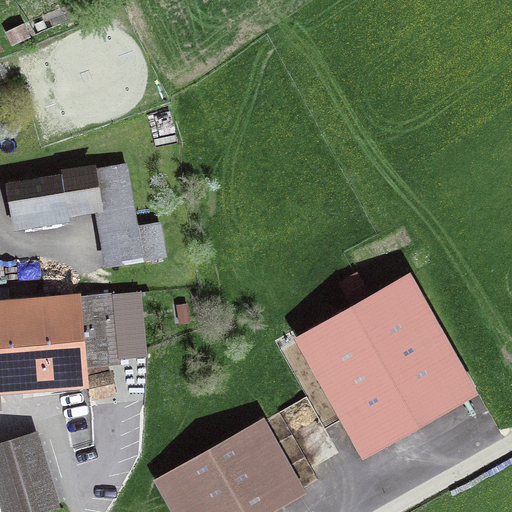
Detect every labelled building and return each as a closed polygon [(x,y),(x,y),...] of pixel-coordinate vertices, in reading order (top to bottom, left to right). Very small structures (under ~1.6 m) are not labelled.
[(59,172),(61,177),(68,220),(95,216),(105,271),(167,259),(160,223),(138,227),(126,165),(96,170),(96,167),(59,172)] [(68,224),(68,220),(61,177),(7,185),(13,233),(68,224)] [(468,395),(403,279),(298,338),(363,454),(468,395)] [(87,379),(109,374),(108,367),(119,366),(119,360),(146,358),(140,293),(115,296),(114,294),(0,302),(0,412),(1,412),(0,399),(0,396),(89,391),(87,379)] [(112,373),(109,374),(87,379),(89,391),(91,402),(117,398),(112,373)] [(259,511),(300,489),(261,421),(166,475),(186,511),(259,511)] [(32,511),(56,505),(37,443),(0,453),(0,491),(5,511),(32,511)]
